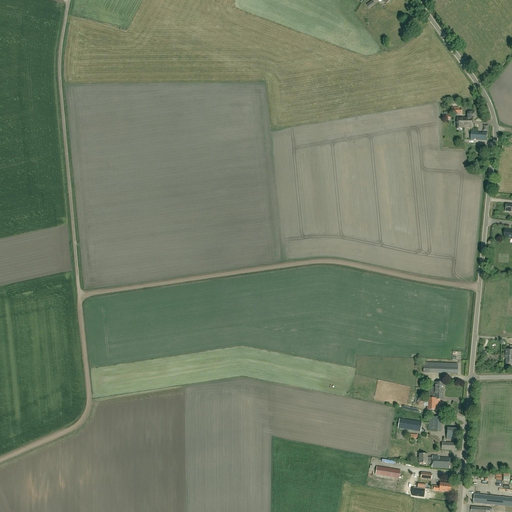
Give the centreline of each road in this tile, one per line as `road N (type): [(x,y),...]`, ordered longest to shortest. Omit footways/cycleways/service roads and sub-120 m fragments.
road 1 (unclassified): [(459,511),(495,125),(484,93),(417,0)]
road 2 (track): [(80,294),(314,261),(479,286)]
road 3 (track): [(80,294),(59,75),(68,0)]
road 4 (track): [(0,461),(86,416),(80,294)]
